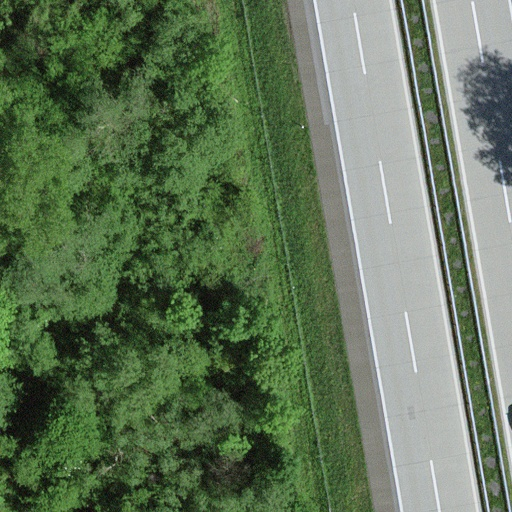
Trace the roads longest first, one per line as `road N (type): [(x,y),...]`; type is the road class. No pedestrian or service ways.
road 1 (motorway): [(352,0),(437,511)]
road 2 (motorway): [(511,264),(467,0)]
